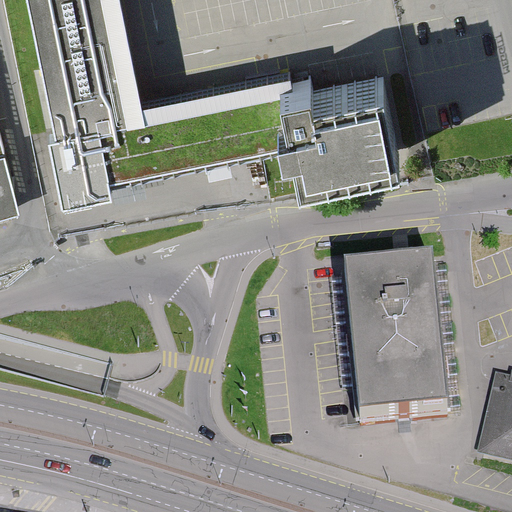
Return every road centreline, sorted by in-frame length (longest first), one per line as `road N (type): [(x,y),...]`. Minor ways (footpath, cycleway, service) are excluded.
road 1 (secondary): [(367,511),(0,402)]
road 2 (secondary): [(0,448),(224,511)]
